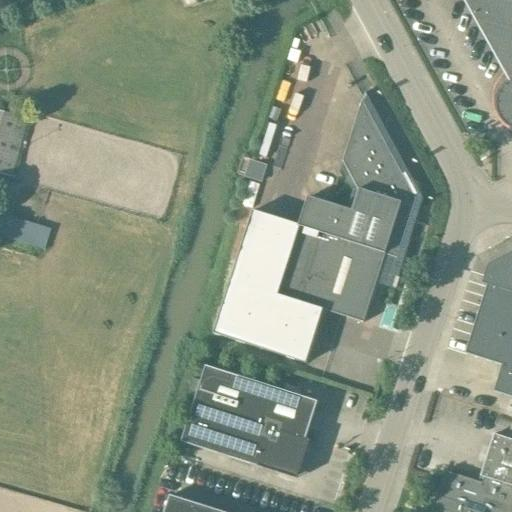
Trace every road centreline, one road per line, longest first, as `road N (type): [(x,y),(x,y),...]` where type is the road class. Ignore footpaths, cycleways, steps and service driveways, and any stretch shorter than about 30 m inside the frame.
road 1 (tertiary): [(369,511),(470,198)]
road 2 (tertiary): [(470,198),(362,0)]
